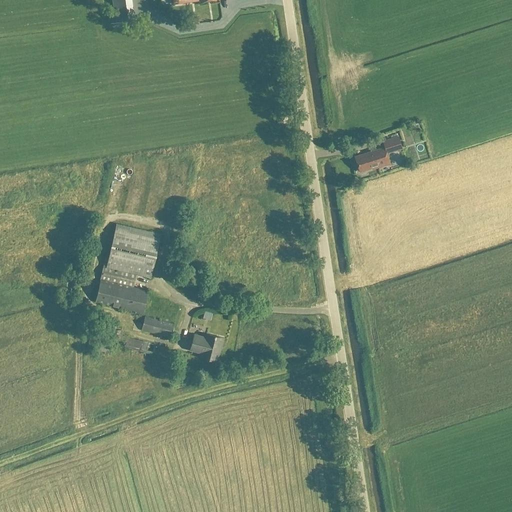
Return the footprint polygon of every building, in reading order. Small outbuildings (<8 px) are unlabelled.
[(389,164),(386,154),(401,150),(397,138),(382,143),(384,148),(354,157),(359,172),(371,168),(371,169),(389,164)] [(150,277),(160,235),(116,225),(109,258),(105,257),(94,302),(143,314),(148,291),(132,288),(136,274),(150,277)] [(105,325),(108,314),(93,312),(92,323),(105,325)] [(170,338),(174,325),(144,317),(141,330),(170,338)] [(120,328),(111,325),(104,330),(106,339),(114,342),(121,336),(120,328)] [(217,362),(223,339),(207,335),(206,339),(194,336),(190,351),(202,354),(201,358),(217,362)] [(105,353),(108,342),(108,341),(105,340),(105,339),(90,336),(86,348),(105,353)] [(151,355),(154,344),(126,337),(123,348),(151,355)]
